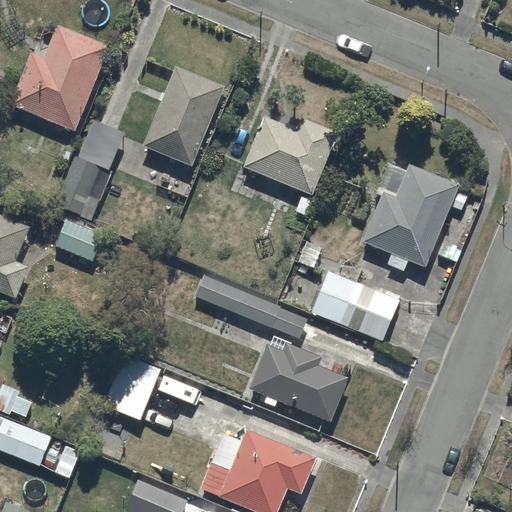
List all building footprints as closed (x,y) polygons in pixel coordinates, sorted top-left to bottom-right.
[(110,42),(55,19),(52,28),(43,24),(32,49),(30,48),(7,100),(73,128),(110,42)] [(223,82),(174,62),(141,141),(192,163),(223,82)] [(297,127),(263,112),(242,161),(313,192),(339,132),(302,116),(297,127)] [(100,163),(74,152),(53,201),(90,217),(100,195),(88,190),(100,163)] [(457,179),(408,160),(404,169),(387,162),(377,188),(382,191),(363,240),(390,250),(385,260),(403,268),(407,257),(424,264),(457,179)] [(30,223),(0,209),(0,287),(15,294),(29,261),(16,255),(30,223)] [(103,231),(66,216),(56,242),(93,257),(103,231)] [(399,297),(327,268),(310,308),(382,338),(399,297)] [(307,315),(203,270),(193,293),(272,328),(273,325),(298,336),(307,315)] [(0,343),(8,321),(0,318),(0,343)] [(267,341),(248,385),(267,392),(264,399),(275,403),(277,397),(330,418),(346,374),(317,360),(321,353),(273,331),(268,342),(267,341)] [(162,364),(124,350),(103,402),(108,404),(98,429),(122,438),(131,412),(143,417),(162,364)] [(5,375),(0,373),(0,408),(9,412),(11,407),(26,414),(33,399),(19,393),(21,389),(3,381),(5,375)] [(51,433),(0,412),(0,446),(40,462),(51,433)] [(315,452),(248,425),(243,438),(222,429),(200,484),(268,511),(276,511),(288,483),(301,489),(315,452)] [(81,449),(67,442),(55,469),(69,475),(81,449)] [(186,488),(145,470),(141,478),(138,476),(125,506),(137,511),(182,511),(189,498),(183,495),(186,488)] [(32,511),(33,510),(7,499),(1,511),(32,511)]
